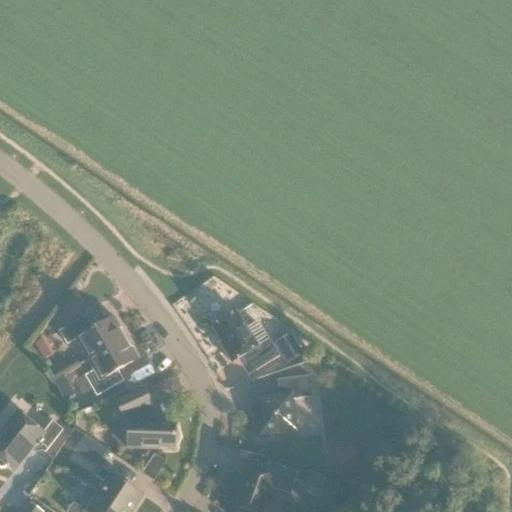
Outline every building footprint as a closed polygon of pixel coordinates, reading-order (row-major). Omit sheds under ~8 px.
[(86,311),(78,297),(60,307),(69,321),(86,311)] [(246,328),(237,313),(213,328),(227,350),(225,351),(232,363),(246,355),(256,371),(280,357),(269,340),(258,321),(246,328)] [(77,339),(89,360),(124,340),(119,330),(121,328),(115,317),(94,329),(87,316),(60,332),(67,345),(77,339)] [(304,354),(291,334),(275,344),(288,364),(304,354)] [(130,350),(124,340),(89,360),(95,371),(86,376),(97,397),(124,381),(118,371),(139,359),(133,348),(130,350)] [(258,439),(277,436),(276,434),(297,431),(293,400),(313,397),(310,376),(277,380),(279,396),(255,399),(257,409),(254,409),(258,439)] [(175,448),(176,424),(159,423),(160,422),(157,422),(150,406),(152,405),(144,389),(117,403),(124,418),(127,417),(129,421),(128,449),(159,450),(159,448),(175,448)] [(24,456),(26,457),(35,445),(45,453),(63,430),(53,422),(44,433),(17,413),(0,435),(0,437),(1,438),(0,439),(0,467),(1,468),(6,468),(7,467),(12,470),(24,456)] [(108,451),(84,435),(73,451),(97,467),(108,451)] [(358,464),(354,447),(333,451),(337,468),(358,464)] [(161,480),(173,460),(160,453),(149,473),(161,480)] [(236,507),(251,511),(262,511),(271,488),(290,495),(298,473),(269,462),(264,475),(249,470),(236,507)] [(106,483),(99,494),(127,511),(132,511),(143,496),(102,469),(97,477),(106,483)] [(324,477),(308,472),(303,486),(319,492),(324,477)] [(127,511),(99,494),(87,511),(74,503),(68,511),(127,511)] [(42,511),(30,503),(23,511),(42,511)]
